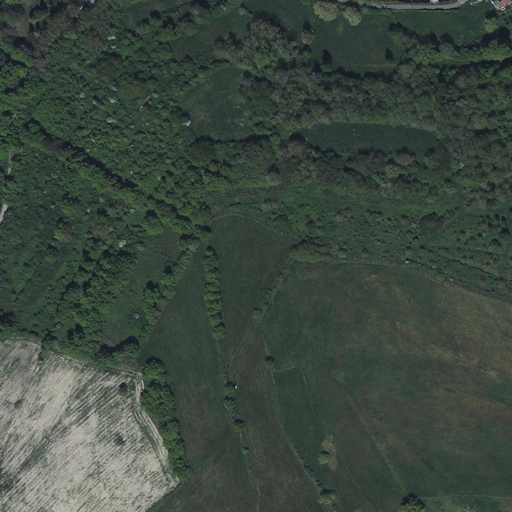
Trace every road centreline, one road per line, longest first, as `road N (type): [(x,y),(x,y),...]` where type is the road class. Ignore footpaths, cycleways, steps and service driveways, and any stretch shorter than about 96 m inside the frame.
road 1 (unclassified): [(0,224),(15,186),(11,85),(97,0)]
road 2 (unclassified): [(336,0),(383,7),(464,0)]
